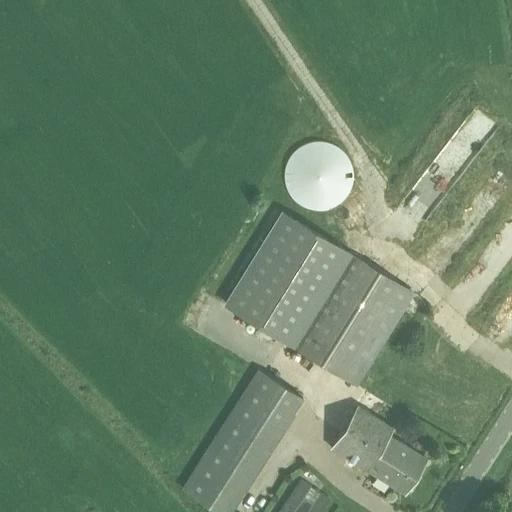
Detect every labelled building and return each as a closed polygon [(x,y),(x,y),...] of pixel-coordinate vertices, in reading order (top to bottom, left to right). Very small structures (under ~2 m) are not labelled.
[(353,180),(353,174),(352,167),(350,161),(346,156),(342,151),(337,148),(331,144),(326,142),(320,141),(313,142),(305,144),(299,148),(293,153),(288,160),(285,168),(285,173),(285,179),(285,184),(288,191),(293,198),(299,203),(306,207),(314,209),(322,209),(328,208),(335,206),(341,201),(346,195),(350,187),(353,180)] [(224,303),(285,341),(357,386),(415,293),(343,248),(282,210),(224,303)] [(511,248),(511,234),(507,232),(502,244),(511,248)] [(225,280),(242,250),(233,245),(217,276),(225,280)] [(183,487),(222,511),(230,511),(303,399),(259,370),(183,487)] [(404,493),(425,458),(389,435),(393,428),(358,406),(331,447),(404,493)] [(297,489),(281,511),(324,511),(327,509),(297,489)]
